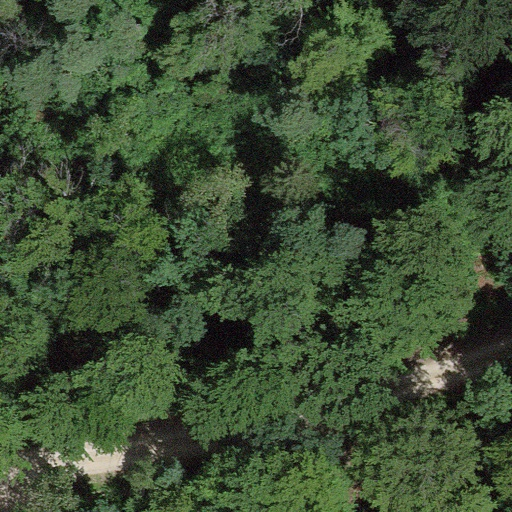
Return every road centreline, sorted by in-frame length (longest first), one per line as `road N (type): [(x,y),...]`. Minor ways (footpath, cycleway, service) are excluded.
road 1 (track): [(511,221),(30,89),(0,74)]
road 2 (track): [(0,478),(352,407),(511,352)]
